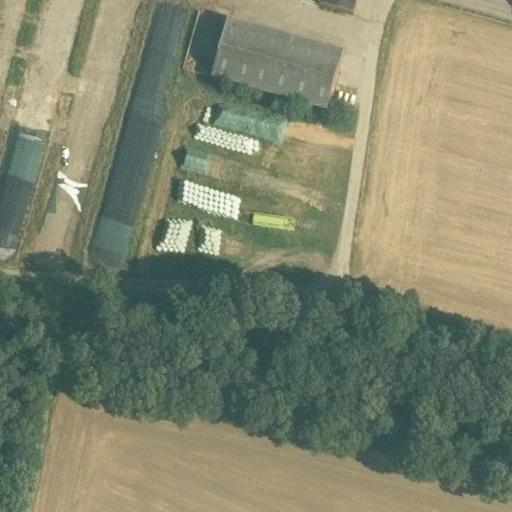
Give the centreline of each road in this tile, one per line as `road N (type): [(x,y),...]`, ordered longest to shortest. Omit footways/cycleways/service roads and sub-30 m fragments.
road 1 (track): [(0,270),(336,289),(511,342)]
road 2 (track): [(321,293),(289,327),(237,343),(84,346),(59,363),(26,511)]
road 3 (track): [(379,0),(336,289)]
